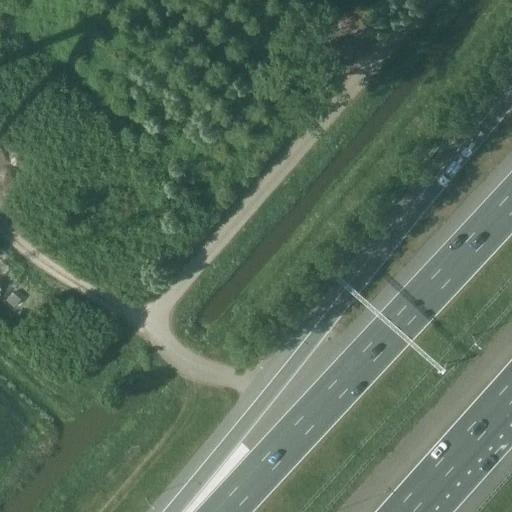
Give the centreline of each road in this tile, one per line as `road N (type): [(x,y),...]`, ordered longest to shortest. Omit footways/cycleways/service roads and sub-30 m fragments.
road 1 (motorway): [(511,97),(182,511)]
road 2 (motorway): [(511,203),(225,511)]
road 3 (motorway): [(402,511),(511,389)]
